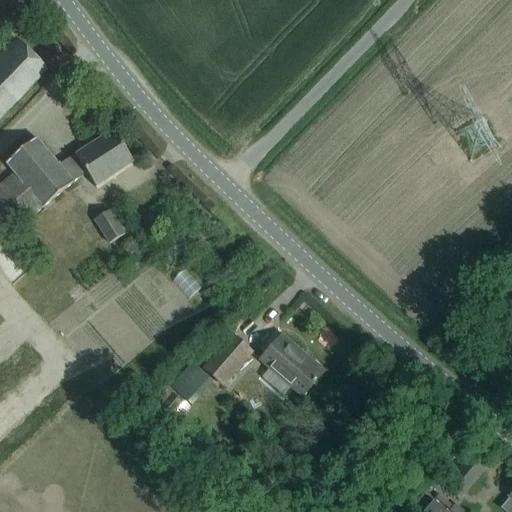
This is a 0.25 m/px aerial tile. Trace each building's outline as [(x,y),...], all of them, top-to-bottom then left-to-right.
[(15,39),(0,53),(0,115),(32,85),(46,71),(15,39)] [(58,166),(71,184),(85,173),(95,188),(116,174),(132,163),(112,132),(96,143),(58,166)] [(71,184),(58,166),(35,139),(20,151),(11,159),(19,169),(0,184),(0,234),(4,239),(10,234),(71,184)] [(125,235),(110,210),(94,220),(109,245),(125,235)] [(232,336),(219,351),(203,369),(222,386),(251,353),(232,336)] [(323,373),(281,336),(258,362),(300,398),(305,393),(323,373)] [(457,499),(461,495),(483,469),(470,457),(444,488),(457,499)] [(511,511),(511,494),(510,497),(500,509),(503,511),(511,511)] [(445,511),(433,502),(424,511),(445,511)]
